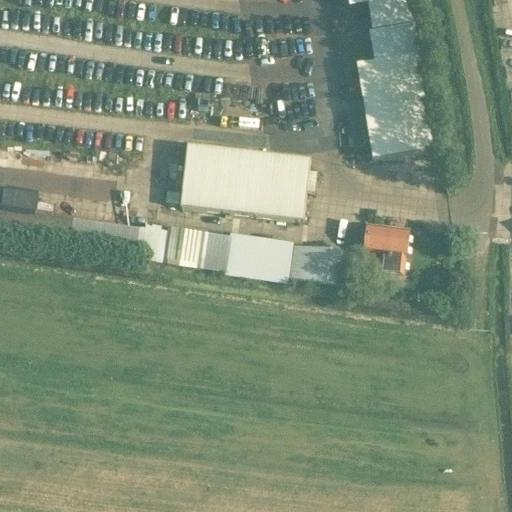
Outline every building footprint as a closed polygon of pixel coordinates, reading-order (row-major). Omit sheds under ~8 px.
[(415,46),(407,2),(367,9),(374,53),(415,46)] [(433,154),(417,60),(357,70),(372,164),(433,154)] [(188,151),(180,212),(303,227),(310,165),(188,151)] [(178,207),(179,196),(167,195),(166,206),(178,207)] [(367,229),(364,258),(379,260),(378,275),(402,278),(404,263),(405,263),(408,235),(367,229)] [(357,259),(294,251),(290,285),(353,293),(357,259)]
